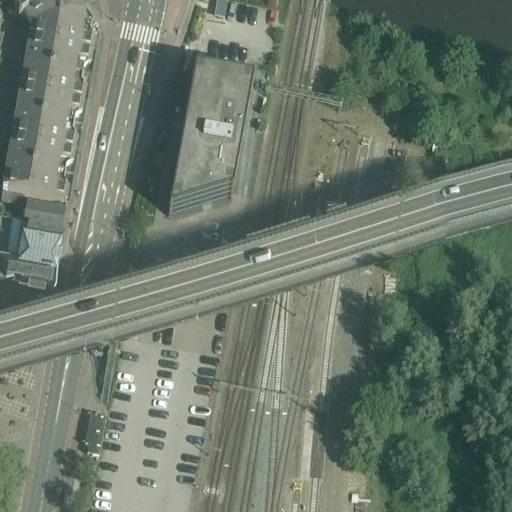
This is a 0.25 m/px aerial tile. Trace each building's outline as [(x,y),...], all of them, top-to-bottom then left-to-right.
[(71,0),(16,0),(21,6),(13,12),(13,14),(18,21),(20,22),(34,13),(39,20),(7,196),(9,196),(16,197),(24,199),(65,206),(97,30),(83,27),(85,19),(71,0)] [(168,219),(170,219),(171,217),(230,198),(229,201),(232,201),(253,86),(194,75),(168,219)] [(16,197),(9,196),(7,206),(14,208),(16,197)] [(24,199),(16,197),(14,208),(22,209),(24,199)] [(64,214),(27,208),(23,231),(60,238),(64,214)] [(60,238),(23,231),(17,230),(15,238),(11,237),(9,246),(13,247),(11,264),(54,272),(60,238)] [(54,272),(11,264),(0,261),(0,278),(9,282),(8,289),(45,295),(50,295),(54,272)] [(90,457),(98,458),(104,419),(90,416),(85,447),(91,448),(90,457)]
